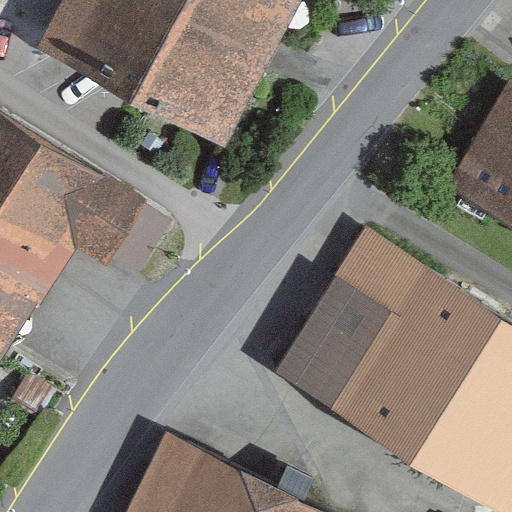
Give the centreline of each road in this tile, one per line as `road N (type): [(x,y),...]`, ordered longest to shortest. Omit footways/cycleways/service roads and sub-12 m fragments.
road 1 (tertiary): [(45,511),(151,362),(259,242)]
road 2 (tertiary): [(259,242),(458,0)]
road 3 (residential): [(259,242),(0,90)]
